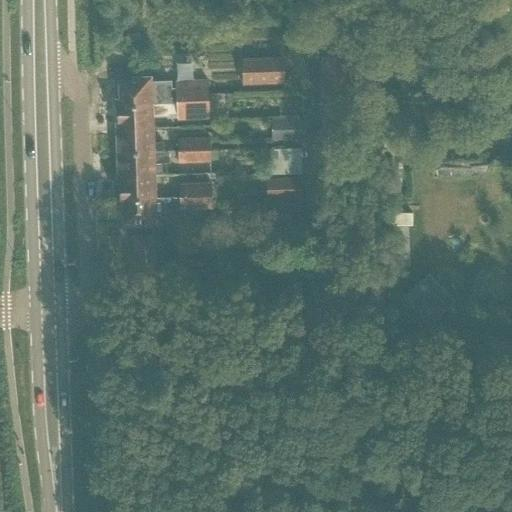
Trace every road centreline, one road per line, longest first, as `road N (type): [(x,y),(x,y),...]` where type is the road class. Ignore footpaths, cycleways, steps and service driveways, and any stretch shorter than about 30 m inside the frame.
road 1 (unclassified): [(511,404),(190,328),(92,318)]
road 2 (primary): [(28,0),(35,319)]
road 3 (unclassified): [(92,318),(81,89),(51,66)]
road 4 (primary): [(61,319),(51,66)]
road 5 (primary): [(35,319),(39,444),(54,506)]
road 6 (primary): [(54,506),(63,440),(61,319)]
